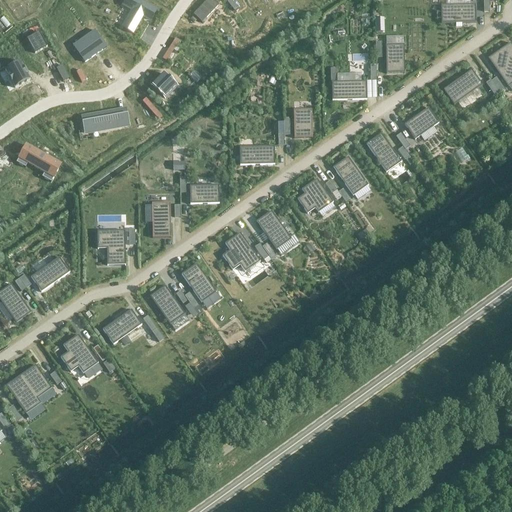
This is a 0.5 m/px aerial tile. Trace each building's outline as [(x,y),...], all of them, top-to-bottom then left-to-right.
[(132,11),(123,27),(133,33),(133,34),(143,17),(150,21),(156,11),(157,11),(138,0),(126,0),(123,5),(132,11)] [(198,30),(215,14),(206,4),(189,21),(198,30)] [(476,23),(475,5),(441,6),(441,24),(476,23)] [(107,47),(95,31),(73,46),(73,47),(74,46),(86,62),(84,63),(85,63),(107,47)] [(39,32),(26,39),(34,54),(47,47),(39,32)] [(511,45),(510,43),(488,59),(508,88),(511,84),(511,45)] [(404,45),(385,46),(386,74),(404,74),(404,45)] [(20,62),(5,70),(15,89),(30,80),(26,73),(27,72),(25,69),(24,69),(20,62)] [(64,67),(58,70),(65,83),(71,79),(64,67)] [(443,91),(454,105),(482,86),(471,71),(443,91)] [(337,83),(332,83),(332,101),(349,101),(367,100),(366,82),(361,82),(361,74),(337,75),(337,83)] [(164,75),(152,87),(164,99),(176,87),(164,75)] [(491,81),(499,93),(500,94),(505,91),(496,78),(491,81)] [(491,81),(490,80),(485,83),(495,96),(499,93),(491,81)] [(142,104),(135,110),(153,129),(159,123),(142,104)] [(428,108),(404,125),(415,140),(420,137),(424,142),(437,133),(433,127),(439,123),(428,108)] [(125,110),(86,117),(88,130),(97,128),(98,132),(128,127),(125,110)] [(312,110),(293,111),(294,139),(312,139),(312,110)] [(366,145),(386,173),(401,163),(381,134),(366,145)] [(402,147),(405,150),(410,147),(400,134),(396,137),(402,147)] [(26,146),(16,163),(25,169),(28,164),(44,173),(42,178),(51,183),(61,166),(26,146)] [(274,147),(239,148),(240,166),(275,165),(274,147)] [(409,157),(405,150),(402,147),(398,150),(404,160),(409,157)] [(459,165),(466,161),(460,152),(453,156),(459,165)] [(353,197),(368,186),(348,158),(333,168),(353,197)] [(305,195),(297,200),(307,214),(315,209),(318,213),(322,218),(335,209),(332,204),(333,203),(317,180),(302,190),(305,195)] [(219,186),(190,187),(190,205),(219,204),(219,186)] [(336,190),(333,186),(328,190),(338,203),(343,199),(336,190)] [(343,199),(343,200),(348,196),(341,187),(336,190),(343,199)] [(152,204),(152,239),(171,238),(170,203),(152,204)] [(271,212),(256,222),(276,251),(277,250),(281,256),(299,243),(294,236),(290,238),(285,231),(289,228),(283,220),(279,223),(271,212)] [(121,219),(94,217),(93,229),(110,230),(111,227),(120,228),(121,219)] [(98,250),(107,249),(107,266),(125,266),(125,231),(97,232),(98,250)] [(225,244),(230,251),(222,256),(233,271),(240,266),(245,273),(260,262),(240,234),(225,244)] [(260,244),(255,248),(264,261),(269,257),(262,247),(260,244)] [(267,244),(262,247),(269,257),(271,260),(276,257),(267,244)] [(59,258),(31,278),(41,293),(70,273),(59,258)] [(196,264),(181,275),(201,303),(202,303),(206,310),(220,300),(216,293),(196,264)] [(30,295),(35,291),(26,278),(21,282),(28,291),(30,295)] [(16,285),(23,295),(28,291),(21,282),(16,285)] [(31,313),(11,285),(0,292),(0,300),(16,324),(31,313)] [(150,297),(170,326),(185,315),(165,287),(150,297)] [(187,301),(185,297),(180,291),(175,294),(182,304),(187,301)] [(185,297),(187,301),(194,310),(199,307),(189,294),(185,297)] [(103,330),(113,345),(142,326),(131,310),(103,330)] [(143,320),(152,333),(157,330),(147,316),(143,320)] [(78,336),(63,346),(68,353),(60,358),(71,373),(78,368),(83,374),(98,364),(78,336)] [(93,349),(102,362),(107,359),(98,346),(93,349)] [(108,361),(103,365),(109,374),(115,370),(108,361)] [(21,376),(37,400),(52,389),(36,365),(21,376)] [(61,384),(54,374),(49,377),(56,387),(61,384)] [(41,404),(37,400),(21,376),(6,387),(26,415),(41,404)] [(8,409),(17,422),(22,419),(13,406),(8,409)] [(10,427),(7,429),(11,436),(17,432),(12,426),(10,427)]
